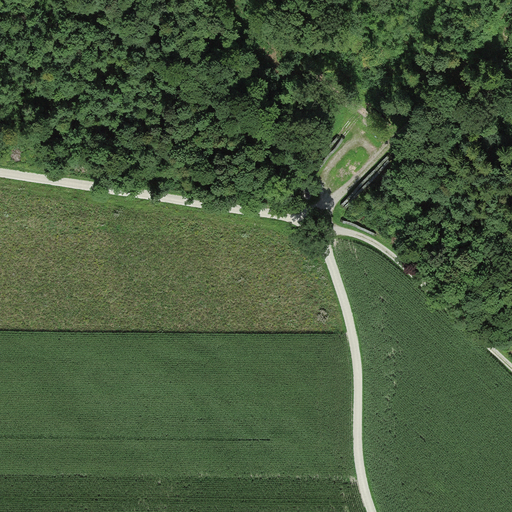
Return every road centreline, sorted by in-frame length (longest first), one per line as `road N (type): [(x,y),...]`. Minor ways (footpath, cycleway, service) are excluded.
road 1 (track): [(0,173),(321,229)]
road 2 (track): [(511,1),(321,211),(321,229)]
road 3 (track): [(376,511),(360,470),(357,350),(321,229)]
road 4 (track): [(321,229),(371,240),(511,368)]
